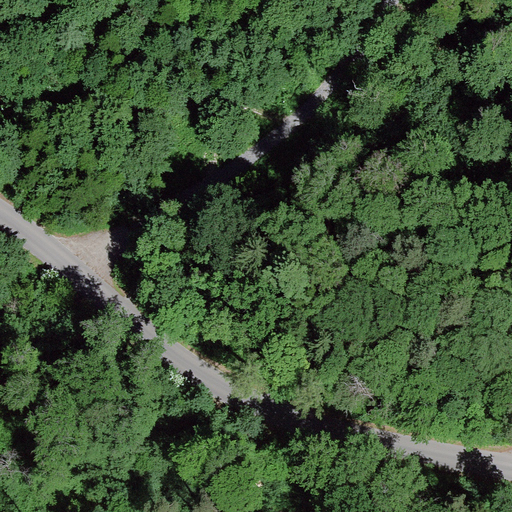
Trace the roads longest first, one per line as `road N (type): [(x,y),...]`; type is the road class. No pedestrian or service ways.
road 1 (tertiary): [(511,468),(314,425),(243,396),(157,344),(0,211)]
road 2 (track): [(391,0),(318,108),(74,267)]
